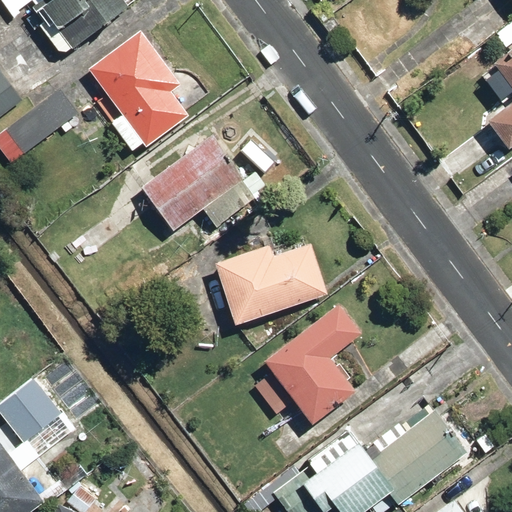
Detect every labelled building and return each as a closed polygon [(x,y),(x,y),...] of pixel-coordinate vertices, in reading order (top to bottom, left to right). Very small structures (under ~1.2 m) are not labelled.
[(127,7),(121,0),(0,0),(0,6),(8,18),(22,8),(58,57),(127,7)] [(180,82),(140,31),(85,73),(120,117),(108,126),(130,153),(142,144),(144,146),(188,112),(170,90),(180,82)] [(511,45),(490,63),(511,91),(511,97),(483,121),(506,149),(511,144),(511,45)] [(0,71),(0,110),(19,95),(0,71)] [(0,152),(11,165),(76,111),(56,87),(0,132),(0,152)] [(288,174),(253,125),(235,142),(245,157),(238,162),(261,193),(288,174)] [(253,192),(211,135),(138,189),(168,230),(199,207),(211,223),(253,192)] [(267,243),(211,260),(230,325),(325,297),(309,241),(270,253),(267,243)] [(361,337),(337,302),(259,360),(308,426),(354,392),(330,359),(361,337)] [(28,377),(0,398),(0,415),(19,439),(55,411),(28,377)] [(394,508),(464,450),(426,404),(402,424),(399,421),(368,446),(373,452),(367,457),(344,430),(304,463),(312,473),(297,486),(313,505),(322,498),(333,511),(383,511),(392,505),(394,508)] [(5,453),(0,446),(0,511),(28,511),(43,501),(38,495),(55,482),(21,440),(5,453)] [(459,511),(449,498),(430,511),(459,511)]
